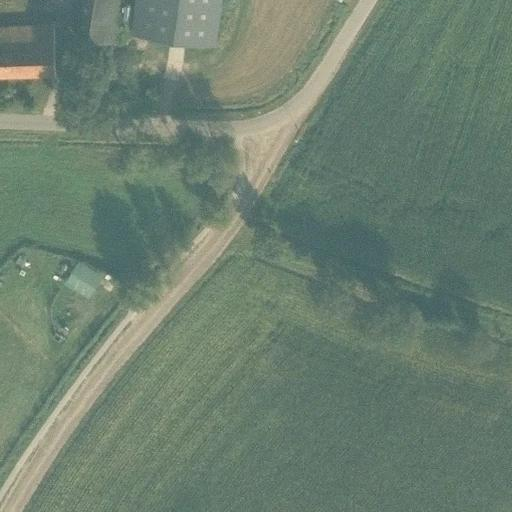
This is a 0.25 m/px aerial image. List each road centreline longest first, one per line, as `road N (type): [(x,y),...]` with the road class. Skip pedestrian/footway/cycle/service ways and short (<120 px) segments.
road 1 (track): [(267,124),(259,173),(239,208),(88,387),(4,511)]
road 2 (unclassified): [(231,129),(0,123)]
road 3 (unclassified): [(231,129),(267,124),(303,101),(369,0)]
